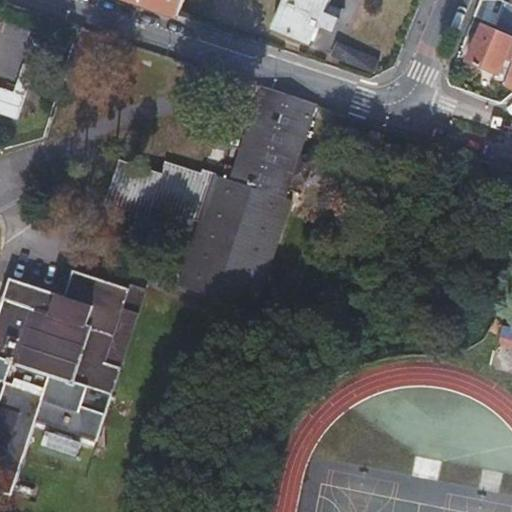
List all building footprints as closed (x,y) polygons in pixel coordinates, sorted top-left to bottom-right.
[(122,0),(176,18),(183,0),(122,0)] [(284,0),(272,28),(311,43),(319,24),(334,30),(339,17),(325,11),(329,0),(284,0)] [(511,3),(511,4),(502,0),(481,0),(474,16),(511,31),(511,3)] [(511,37),(481,25),(467,61),(500,75),(506,58),(511,60),(511,37)] [(386,58),(337,41),(333,53),(382,70),(386,58)] [(0,114),(23,121),(37,67),(24,64),(17,92),(0,87),(0,114)] [(211,83),(251,96),(227,166),(219,163),(215,175),(213,174),(177,284),(252,309),(289,198),(282,196),(284,188),(298,192),(302,180),(316,185),(323,162),(295,153),(311,104),(215,72),(211,83)] [(200,134),(181,128),(174,152),(192,158),(200,134)] [(139,294),(68,271),(59,296),(7,279),(0,299),(0,490),(6,492),(29,420),(92,441),(139,294)] [(511,354),(495,349),(491,365),(511,371),(511,354)] [(412,471),(437,475),(439,460),(415,456),(412,471)]
